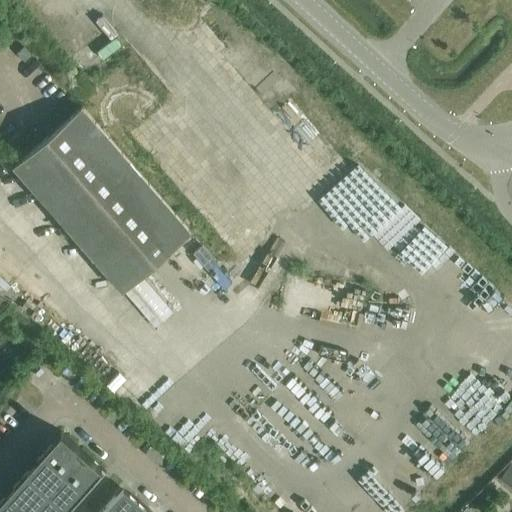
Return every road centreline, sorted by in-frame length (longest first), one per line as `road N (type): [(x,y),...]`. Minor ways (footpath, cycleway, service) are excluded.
road 1 (residential): [(314,126),(489,283),(281,511)]
road 2 (residential): [(64,396),(314,126)]
road 3 (tertiary): [(299,0),(456,134),(482,148),(511,146)]
road 4 (unknown): [(74,0),(269,175)]
road 5 (residential): [(64,396),(190,511)]
road 6 (unknown): [(0,244),(111,345)]
